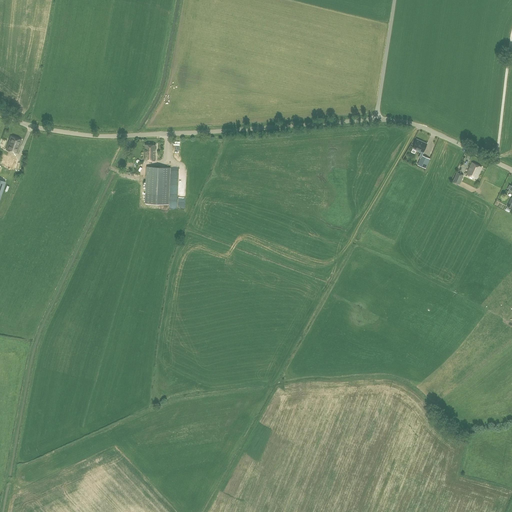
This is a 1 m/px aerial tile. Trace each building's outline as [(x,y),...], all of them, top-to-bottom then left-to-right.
[(11,136),(6,150),(17,154),(21,140),(11,136)] [(417,139),(413,148),(416,149),(416,150),(420,152),(420,151),(423,152),(427,144),(417,139)] [(145,145),(144,160),(155,161),(155,145),(145,145)] [(1,164),(12,168),(15,159),(4,155),(1,164)] [(422,155),(418,165),(426,168),(430,159),(422,155)] [(472,163),(466,174),(476,179),(482,167),(472,163)] [(171,168),(147,167),(145,204),(169,205),(171,168)] [(457,172),(453,182),(459,184),(463,175),(457,172)]
